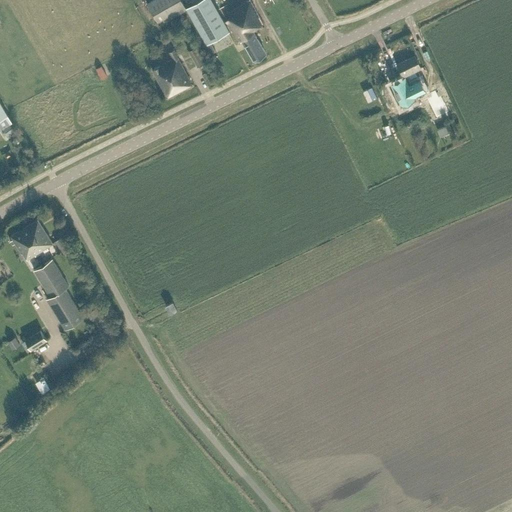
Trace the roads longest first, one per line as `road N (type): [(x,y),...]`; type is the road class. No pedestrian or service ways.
road 1 (unclassified): [(274,511),(203,433),(145,347),(55,182)]
road 2 (tertiary): [(338,43),(55,182)]
